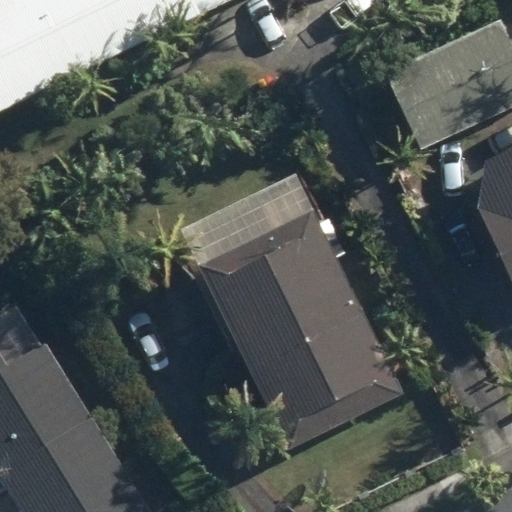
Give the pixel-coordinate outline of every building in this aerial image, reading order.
[(0,0),(0,116),(236,0),(0,0)] [(511,117),(511,6),(510,3),(392,57),(436,153),(511,117)] [(511,150),(507,153),(494,207),(511,243),(511,150)] [(325,171),(202,228),(304,445),(426,388),(325,171)] [(42,298),(0,318),(0,454),(14,483),(29,476),(46,511),(164,511),(113,407),(98,414),(42,298)]
